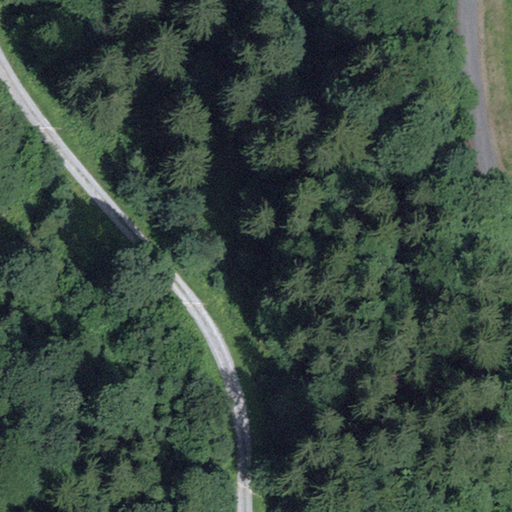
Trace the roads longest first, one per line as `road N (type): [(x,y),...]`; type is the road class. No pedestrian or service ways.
road 1 (track): [(0,61),(63,158),(218,339),(240,412),(247,511)]
road 2 (tertiary): [(470,0),(479,155),(511,241)]
